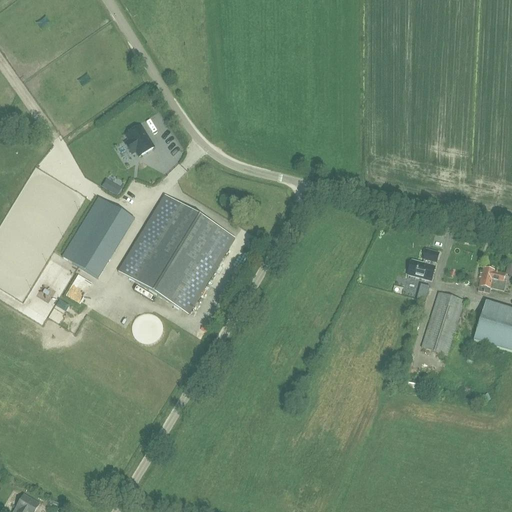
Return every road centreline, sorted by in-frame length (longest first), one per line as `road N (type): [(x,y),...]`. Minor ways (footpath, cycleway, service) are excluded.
road 1 (unclassified): [(115,511),(309,184)]
road 2 (unclassified): [(309,184),(240,168),(199,142),(106,0)]
road 3 (unclassified): [(511,228),(309,184)]
